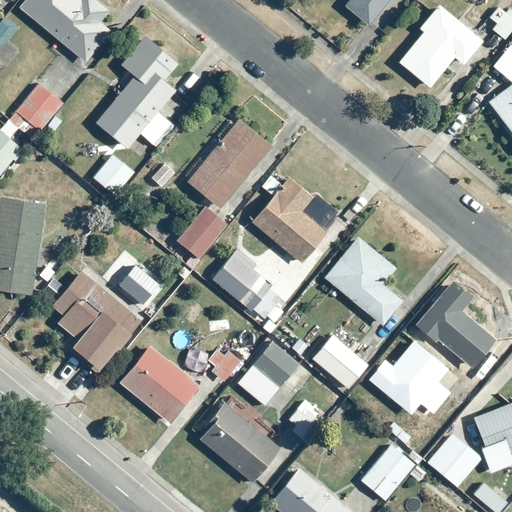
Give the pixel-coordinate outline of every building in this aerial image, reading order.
[(23,0),(17,7),(84,62),(109,31),(98,21),(107,11),(93,0),(23,0)] [(388,0),(348,0),(344,6),(367,25),(388,0)] [(511,27),(511,12),(501,4),(489,18),(495,23),(480,41),(437,5),(419,25),(424,29),(397,61),(428,87),(453,57),(462,64),(473,52),(484,61),(511,27)] [(0,53),(19,31),(4,18),(0,22),(0,74),(9,64),(0,55),(0,53)] [(176,63),(146,38),(123,67),(132,75),(94,122),(126,148),(138,133),(156,148),(174,125),(157,111),(173,90),(162,80),(176,63)] [(511,83),(511,39),(509,43),(491,66),(511,83)] [(59,104),(63,107),(87,78),(59,55),(14,110),(38,130),(59,104)] [(511,83),(485,105),(511,140),(511,83)] [(0,172),(29,139),(16,128),(4,117),(0,121),(0,172)] [(270,146),(238,119),(185,180),(217,208),(270,146)] [(132,172),(110,153),(90,176),(113,195),(132,172)] [(176,172),(163,160),(147,178),(160,189),(176,172)] [(337,219),(287,178),(281,185),(269,174),(259,186),(271,196),(250,221),(301,263),(326,233),(337,219)] [(0,290),(31,295),(45,204),(0,197),(0,290)] [(225,223),(204,207),(176,242),(197,259),(225,223)] [(392,267),(356,237),(323,277),(381,325),(400,301),(378,283),(392,267)] [(276,282),(264,275),(254,291),(282,309),(301,277),(285,267),(276,282)] [(41,292),(53,302),(50,306),(62,317),(57,323),(75,338),(69,346),(98,370),(140,322),(80,271),(66,287),(54,277),(41,292)] [(480,325),(440,291),(426,308),(434,314),(390,366),(383,360),(367,379),(409,414),(418,402),(431,413),(448,393),(435,382),(446,369),(458,379),(490,342),(475,330),(480,325)] [(366,365),(329,333),(309,356),(346,388),(366,365)] [(263,405),(278,386),(297,363),(270,340),(251,364),(236,383),(263,405)] [(199,384),(150,344),(119,383),(168,422),(199,384)] [(221,345),(209,360),(214,364),(209,370),(223,381),(240,360),(221,345)] [(284,419),(292,426),(289,429),(307,444),(329,418),(319,410),(303,396),(284,419)] [(511,448),(511,400),(472,416),(493,471),(511,463),(511,461),(508,450),(511,448)] [(281,448),(224,402),(196,437),(252,483),(281,448)] [(480,458),(448,431),(424,460),(456,486),(480,458)] [(413,462),(388,442),(358,479),(384,499),(413,462)] [(351,511),(298,467),(269,501),(281,511),(351,511)] [(497,511),(507,500),(495,490),(483,505),(491,511),(497,511)]
